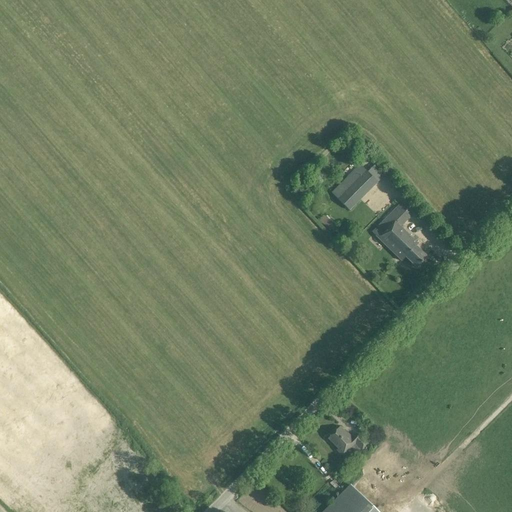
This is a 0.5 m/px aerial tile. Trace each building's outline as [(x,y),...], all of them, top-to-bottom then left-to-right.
[(360,164),(331,193),(349,211),(378,182),(368,172),(366,171),(360,164)] [(406,257),(416,246),(418,244),(401,227),(412,216),(400,204),(372,233),(375,235),(401,262),(406,257)] [(417,268),(427,258),(416,246),(406,257),(417,268)] [(358,433),(353,438),(349,434),(347,435),(340,427),(328,439),(338,449),(337,450),(342,456),(354,444),(362,451),(369,444),(358,433)] [(378,511),(351,485),(325,511),(378,511)]
